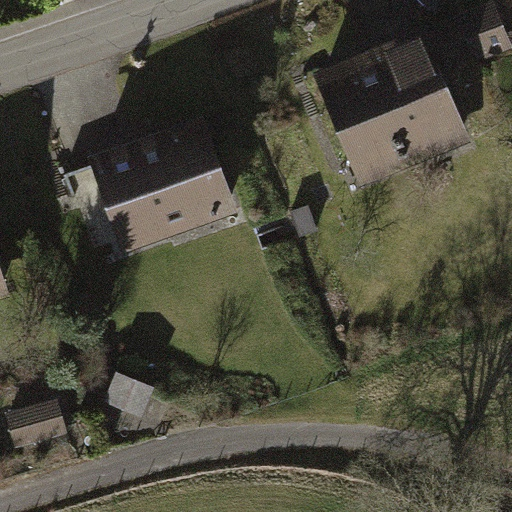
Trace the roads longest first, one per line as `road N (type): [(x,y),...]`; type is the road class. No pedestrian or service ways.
road 1 (track): [(511,470),(366,438),(241,441),(0,508)]
road 2 (residential): [(0,73),(227,0)]
